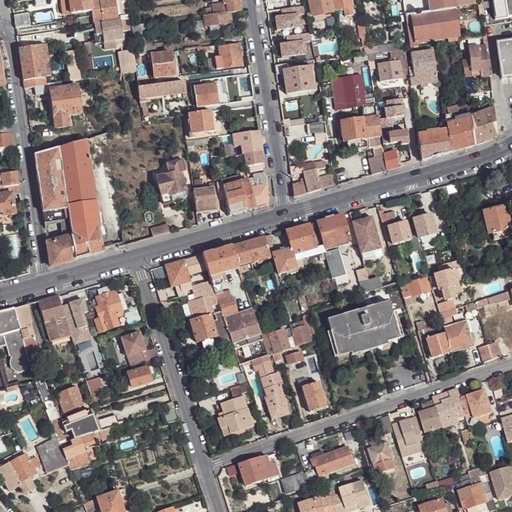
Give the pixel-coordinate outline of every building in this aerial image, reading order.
[(92,12),(89,0),(68,0),(69,3),(71,15),(92,12)] [(120,21),(128,20),(124,0),(89,0),(92,12),(94,26),(100,24),(120,21)] [(212,8),(213,16),(230,14),(241,12),(238,0),(225,0),(226,4),(211,6),(212,8)] [(333,13),(330,0),(307,0),(311,17),(333,13)] [(349,0),(330,0),(333,13),(343,10),(352,8),(349,0)] [(453,9),(455,8),(453,0),(426,0),(428,13),(453,9)] [(453,0),(455,8),(473,6),(472,0),(453,0)] [(511,0),(497,0),(491,1),(494,20),(511,16),(511,0)] [(64,16),(71,15),(69,3),(63,4),(64,16)] [(275,20),(275,21),(276,31),(300,27),(297,16),(304,15),(303,7),(285,10),(286,17),(282,17),(277,18),(276,18),(276,19),(275,19),(275,20)] [(353,16),(352,8),(343,10),(345,18),(353,16)] [(447,43),(457,42),(460,41),(459,36),(458,37),(453,9),(428,13),(410,15),(404,16),(407,36),(409,49),(417,48),(417,44),(446,39),(447,43)] [(13,16),(15,29),(23,28),(23,23),(29,22),(28,14),(13,16)] [(205,17),(204,17),(205,27),(210,27),(225,25),(231,24),(230,14),(213,16),(209,16),(205,17)] [(123,41),(120,21),(100,24),(103,44),(104,50),(114,49),(113,42),(123,41)] [(202,21),(192,22),(193,31),(203,30),(202,21)] [(103,44),(100,24),(94,26),(93,26),(96,45),(103,44)] [(131,27),(135,57),(139,56),(152,54),(150,39),(148,27),(151,27),(150,24),(131,27)] [(226,32),(225,25),(210,27),(211,34),(226,32)] [(279,48),(281,59),(305,55),(303,43),(310,42),(309,34),(290,37),(291,44),(287,45),(281,46),(280,46),(280,47),(279,48)] [(404,50),(409,49),(407,36),(398,38),(401,51),(404,50)] [(150,39),(152,54),(157,54),(156,46),(167,44),(166,37),(150,39)] [(511,40),(496,43),(501,78),(511,76),(511,40)] [(366,48),(367,55),(382,53),(389,52),(395,51),(394,44),(385,45),(384,41),(381,41),(376,42),(376,46),(366,48)] [(220,56),(222,68),(222,69),(242,66),(239,44),(219,47),(220,56)] [(34,87),(46,85),(45,77),(51,76),(47,45),(19,49),(25,88),(34,87)] [(489,78),(486,46),(468,48),(469,61),(461,61),(463,79),(471,78),(471,73),(480,72),(481,77),(481,79),(489,78)] [(400,80),(408,79),(407,73),(407,69),(404,50),(401,51),(395,51),(389,52),(391,63),(398,62),(400,80)] [(124,73),(136,71),(134,65),(133,57),(133,51),(120,53),(124,73)] [(65,54),(67,65),(77,64),(74,52),(65,54)] [(408,79),(409,87),(436,84),(432,52),(409,55),(410,69),(407,69),(407,73),(411,73),(412,79),(408,79)] [(367,55),(368,62),(382,60),(382,53),(367,55)] [(171,54),(151,57),(154,79),(174,76),(171,54)] [(398,62),(391,63),(383,64),(376,65),(377,72),(379,83),(400,80),(398,62)] [(67,65),(69,82),(82,80),(79,63),(77,64),(67,65)] [(289,70),(288,65),(274,67),(275,74),(282,72),(282,71),(289,70)] [(282,71),(282,72),(285,96),(313,92),(309,67),(289,70),(282,71)] [(127,96),(124,73),(117,75),(118,76),(116,76),(121,97),(127,96)] [(365,139),(379,137),(374,104),(374,103),(373,99),(364,101),(360,77),(330,81),(330,84),(321,85),(322,95),(332,94),(334,111),(359,107),(361,120),(339,123),(339,124),(340,130),(341,139),(342,143),(345,143),(346,150),(366,146),(365,139)] [(138,88),(140,100),(186,94),(185,82),(138,88)] [(59,89),(59,83),(46,85),(34,87),(36,98),(51,96),(50,90),(59,89)] [(216,84),(194,87),(197,108),(219,105),(216,84)] [(322,95),(321,85),(318,85),(320,101),(332,99),(332,94),(322,95)] [(77,86),(59,89),(50,90),(51,96),(55,129),(69,127),(67,116),(81,115),(77,86)] [(391,118),(403,117),(401,99),(385,102),(386,109),(384,109),(385,119),(378,120),(379,128),(391,126),(392,126),(391,118)] [(446,109),(448,117),(456,115),(454,107),(446,109)] [(490,140),(495,138),(493,109),(469,118),(474,146),(484,143),(490,140)] [(211,112),(189,115),(192,134),(221,131),(220,123),(213,124),(211,112)] [(444,117),(445,126),(457,122),(456,115),(448,117),(444,117)] [(450,153),(474,146),(469,118),(457,122),(445,126),(446,131),(450,153)] [(0,135),(10,134),(9,126),(0,127),(0,135)] [(391,126),(379,128),(381,145),(399,142),(399,145),(407,144),(405,131),(392,133),(391,126)] [(420,162),(450,153),(446,131),(437,133),(437,134),(425,135),(424,128),(415,129),(420,162)] [(243,155),(262,153),(259,131),(233,135),(236,157),(243,155)] [(326,141),(325,133),(315,135),(317,143),(326,141)] [(0,147),(12,146),(10,134),(0,135),(0,147)] [(365,139),(366,146),(371,146),(372,147),(373,159),(373,160),(382,157),(382,155),(381,146),(379,137),(365,139)] [(92,144),(91,140),(85,141),(90,163),(95,162),(92,144)] [(90,163),(85,141),(58,149),(67,209),(69,223),(71,237),(74,261),(97,254),(103,253),(101,230),(100,228),(102,228),(95,192),(94,185),(90,163)] [(0,156),(14,155),(12,146),(0,147),(0,156)] [(67,209),(58,149),(34,156),(38,181),(39,189),(43,213),(67,209)] [(394,151),(382,155),(382,157),(384,172),(396,169),(394,151)] [(263,164),(262,153),(243,155),(245,167),(262,165),(263,164)] [(378,174),(384,172),(382,157),(373,160),(368,162),(368,167),(370,176),(378,174)] [(169,196),(185,191),(181,174),(184,173),(184,170),(182,162),(167,166),(169,175),(156,179),(163,205),(171,203),(169,196)] [(245,167),(247,174),(263,171),(262,165),(245,167)] [(0,175),(16,174),(15,166),(0,167),(0,175)] [(333,187),(332,176),(317,180),(315,171),(302,173),(303,179),(302,180),(302,181),(300,182),(301,184),(291,187),(293,199),(333,187)] [(0,175),(0,185),(3,185),(3,187),(18,185),(16,174),(0,175)] [(222,187),(239,183),(238,176),(221,181),(221,183),(222,187)] [(249,184),(250,189),(260,186),(259,179),(254,180),(254,179),(248,180),(249,184)] [(213,192),(216,191),(215,184),(215,182),(205,184),(206,190),(213,189),(213,192)] [(228,217),(245,212),(240,187),(239,183),(222,187),(221,183),(215,184),(216,191),(218,202),(224,200),(228,217)] [(245,212),(255,210),(250,189),(249,184),(240,187),(245,212)] [(454,184),(446,186),(448,192),(448,194),(456,192),(454,184)] [(1,190),(2,195),(11,194),(11,196),(19,195),(18,185),(3,187),(3,185),(0,185),(1,190)] [(269,199),(266,185),(260,186),(250,189),(255,210),(267,206),(269,199)] [(446,186),(438,188),(440,194),(448,192),(446,186)] [(193,192),(196,214),(207,212),(215,211),(216,211),(213,192),(213,189),(206,190),(193,192)] [(100,191),(95,192),(102,228),(100,228),(101,230),(106,229),(100,191)] [(187,198),(185,191),(169,196),(171,203),(187,198)] [(2,195),(0,195),(0,223),(1,223),(2,227),(12,226),(11,222),(15,221),(11,196),(11,194),(2,195)] [(491,233),(507,229),(510,229),(507,217),(505,218),(502,207),(483,211),(487,234),(491,233)] [(47,244),(71,237),(69,223),(67,209),(43,213),(45,227),(60,225),(62,235),(62,236),(46,240),(47,244)] [(379,215),(388,246),(410,240),(405,221),(395,224),(390,225),(389,221),(394,220),(391,212),(379,215)] [(421,237),(423,244),(438,239),(436,233),(431,214),(413,219),(418,238),(421,237)] [(342,215),(316,223),(323,248),(349,241),(342,215)] [(371,217),(352,223),(362,261),(374,257),(373,251),(380,249),(371,217)] [(316,223),(309,225),(316,248),(317,250),(316,251),(317,254),(319,253),(324,252),(324,250),(323,248),(316,223)] [(290,249),(292,255),(316,248),(309,225),(285,232),(290,249)] [(153,239),(169,234),(167,227),(159,229),(158,227),(150,230),(153,239)] [(508,237),(507,229),(491,233),(493,241),(508,237)] [(270,236),(263,238),(266,247),(272,246),(270,236)] [(51,268),(74,261),(71,237),(47,244),(51,268)] [(263,238),(231,247),(237,266),(250,262),(256,260),(257,264),(260,263),(259,259),(269,256),(266,249),(266,247),(263,238)] [(349,241),(323,248),(324,250),(349,243),(349,241)] [(218,345),(231,341),(233,348),(234,351),(237,360),(238,364),(239,366),(242,365),(246,363),(252,361),(257,359),(265,357),(267,356),(262,341),(261,338),(251,310),(251,309),(236,314),(228,291),(222,293),(220,286),(221,283),(221,282),(226,280),(224,275),(225,275),(224,272),(238,268),(237,266),(231,247),(202,255),(207,269),(209,277),(215,295),(216,297),(216,298),(217,301),(221,312),(214,314),(209,315),(211,323),(216,338),(218,345)] [(292,255),(292,257),(316,251),(317,250),(316,248),(292,255)] [(293,270),(296,270),(295,266),(294,261),(292,257),(292,255),(290,249),(272,255),(278,275),(293,270)] [(338,249),(325,252),(327,260),(332,278),(346,274),(338,249)] [(202,255),(184,260),(188,275),(207,269),(202,255)] [(184,260),(165,266),(171,288),(173,287),(181,285),(190,282),(188,275),(184,260)] [(427,270),(428,276),(449,270),(460,267),(459,261),(448,264),(427,270)] [(250,262),(237,266),(238,268),(240,273),(252,270),(250,262)] [(449,270),(428,276),(432,290),(437,288),(441,290),(443,298),(447,301),(436,304),(439,314),(455,309),(452,299),(454,295),(452,287),(454,287),(456,283),(452,269),(449,270)] [(427,270),(418,273),(419,279),(425,277),(428,276),(427,270)] [(363,294),(381,288),(378,277),(360,283),(363,294)] [(419,279),(408,282),(412,296),(429,291),(425,277),(419,279)] [(210,281),(192,287),(195,300),(188,302),(193,319),(219,311),(210,281)] [(191,288),(190,282),(181,285),(182,291),(189,289),(191,288)] [(408,282),(400,285),(404,298),(412,296),(408,282)] [(182,291),(181,285),(173,287),(174,290),(166,292),(168,301),(188,295),(189,289),(182,291)] [(98,290),(100,296),(109,294),(108,288),(98,290)] [(94,321),(98,333),(119,326),(116,318),(121,316),(121,314),(122,313),(116,294),(114,294),(114,292),(109,294),(100,296),(96,298),(96,299),(99,307),(95,308),(99,320),(94,321)] [(158,294),(161,303),(168,301),(166,292),(158,294)] [(506,293),(487,299),(490,305),(496,303),(496,304),(508,300),(507,297),(506,293)] [(58,296),(37,302),(48,336),(55,334),(65,331),(69,330),(58,296)] [(475,303),(477,309),(490,305),(487,299),(475,303)] [(62,307),(74,345),(90,340),(82,314),(86,313),(82,300),(62,307)] [(399,338),(388,301),(326,318),(337,356),(350,352),(351,355),(387,345),(386,342),(399,338)] [(467,312),(477,309),(475,303),(465,306),(467,312)] [(28,305),(14,309),(19,326),(31,323),(33,322),(28,305)] [(5,311),(0,312),(0,335),(3,335),(20,329),(19,326),(14,309),(5,311)] [(439,314),(442,324),(443,328),(444,329),(453,326),(450,317),(456,315),(455,309),(439,314)] [(211,323),(209,315),(205,316),(190,321),(197,343),(201,342),(212,339),(216,338),(211,323)] [(304,322),(290,327),(291,332),(306,327),(304,322)] [(453,326),(444,329),(445,333),(451,353),(472,346),(471,342),(469,333),(465,322),(453,326)] [(31,323),(19,326),(20,329),(25,350),(37,346),(31,323)] [(442,324),(427,329),(428,333),(443,328),(442,324)] [(293,338),(296,347),(310,342),(306,327),(291,332),(293,338)] [(417,332),(420,343),(426,341),(425,339),(445,333),(444,329),(443,328),(428,333),(427,329),(417,332)] [(25,350),(20,329),(3,335),(10,358),(11,358),(10,361),(10,363),(10,365),(11,368),(13,369),(15,371),(17,372),(19,372),(22,372),(24,371),(25,370),(26,369),(28,367),(29,364),(30,363),(29,362),(29,360),(25,350)] [(268,336),(274,354),(279,352),(284,351),(290,349),(287,340),(284,331),(268,336)] [(143,353),(145,352),(140,333),(121,339),(127,358),(143,353)] [(451,353),(445,333),(425,339),(426,341),(431,359),(451,353)] [(287,340),(290,349),(291,349),(296,347),(293,338),(287,340)] [(214,346),(212,339),(201,342),(203,349),(214,346)] [(488,346),(492,360),(499,357),(500,357),(496,343),(488,346)] [(485,362),(492,360),(488,346),(480,349),(484,363),(485,362)] [(158,360),(155,349),(145,352),(143,353),(146,364),(158,360)] [(274,354),(272,355),(273,358),(273,360),(281,358),(279,352),(274,354)] [(292,354),(286,357),(289,365),(303,361),(301,352),(292,354)] [(269,356),(267,356),(265,357),(257,359),(252,361),(255,371),(258,370),(267,396),(264,397),(271,420),(290,414),(281,386),(282,385),(278,374),(276,375),(269,356)] [(145,368),(127,373),(127,374),(131,388),(150,383),(145,368)] [(103,391),(99,377),(90,380),(94,394),(103,391)] [(94,394),(90,380),(86,381),(91,397),(94,404),(98,403),(95,396),(94,394)] [(28,383),(30,390),(38,388),(36,383),(35,381),(28,383)] [(42,381),(36,383),(38,388),(43,404),(50,401),(46,394),(42,381)] [(309,413),(318,410),(318,408),(325,406),(318,383),(302,389),(309,413)] [(241,394),(250,390),(248,384),(236,388),(230,390),(234,399),(242,396),(241,394)] [(57,394),(64,412),(82,405),(75,388),(57,394)] [(458,418),(465,416),(465,414),(460,400),(457,390),(433,398),(434,400),(422,404),(424,412),(436,408),(441,424),(458,418)] [(98,403),(114,398),(113,391),(95,396),(98,403)] [(460,400),(465,414),(471,412),(474,420),(492,414),(484,391),(460,400)] [(242,396),(234,399),(220,404),(224,416),(217,418),(221,429),(228,426),(231,434),(253,427),(242,396)] [(50,401),(43,404),(48,414),(54,412),(53,408),(50,401)] [(424,412),(419,413),(426,433),(442,427),(442,426),(441,424),(436,408),(424,412)] [(179,420),(175,410),(170,411),(162,413),(165,425),(179,420)] [(91,435),(93,434),(92,430),(85,413),(85,411),(66,418),(67,421),(70,430),(71,433),(74,440),(79,438),(91,435)] [(50,421),(57,419),(54,412),(48,414),(50,421)] [(90,412),(85,413),(92,430),(96,428),(94,423),(90,412)] [(110,429),(119,426),(117,423),(116,416),(94,423),(96,428),(92,430),(93,434),(99,432),(110,429)] [(385,434),(394,431),(392,426),(389,416),(380,419),(385,434)] [(501,419),(508,443),(511,441),(511,421),(510,416),(501,419)] [(392,426),(394,431),(403,459),(427,451),(416,418),(392,426)] [(441,424),(442,426),(442,427),(443,429),(460,423),(458,418),(441,424)] [(60,444),(65,443),(62,435),(56,420),(51,422),(56,435),(60,444)] [(65,432),(70,430),(67,421),(61,423),(65,432)] [(223,437),(231,434),(228,426),(221,429),(223,437)] [(112,437),(110,429),(99,432),(101,437),(102,440),(112,437)] [(465,444),(474,441),(470,429),(461,432),(465,444)] [(70,441),(74,440),(71,433),(62,435),(65,443),(70,441)] [(62,450),(60,444),(56,435),(44,442),(47,452),(55,471),(68,465),(66,460),(62,450)] [(92,439),(91,435),(79,438),(81,444),(83,448),(94,444),(92,439)] [(81,444),(79,438),(74,440),(70,441),(72,447),(62,450),(66,460),(82,454),(85,453),(83,448),(81,444)] [(47,452),(44,442),(36,446),(39,456),(47,452)] [(386,443),(382,444),(372,448),(368,449),(374,466),(393,459),(386,443)] [(326,456),(314,460),(310,461),(313,470),(317,479),(354,465),(347,448),(326,456)] [(312,454),(314,460),(326,456),(324,450),(312,454)] [(33,468),(28,459),(25,452),(0,466),(0,472),(10,490),(19,485),(21,484),(19,481),(29,476),(36,472),(33,468)] [(47,474),(55,471),(47,452),(39,456),(47,474)] [(70,470),(87,465),(82,454),(66,460),(68,465),(70,470)] [(35,455),(28,459),(33,468),(40,464),(35,455)] [(267,457),(261,459),(264,468),(270,466),(267,457)] [(264,468),(261,459),(240,466),(247,487),(268,480),(264,468)] [(395,465),(393,459),(374,466),(376,472),(395,465)] [(270,466),(264,468),(268,480),(281,476),(276,464),(270,466)] [(482,467),(485,475),(490,473),(495,472),(493,464),(482,467)] [(495,472),(490,473),(492,480),(499,499),(511,494),(511,478),(509,467),(495,472)] [(312,488),(319,485),(317,479),(313,470),(306,473),(312,488)] [(308,487),(304,474),(283,481),(288,494),(308,487)] [(480,477),(479,477),(481,483),(482,483),(487,481),(485,475),(480,477)] [(35,489),(29,476),(19,481),(21,484),(19,485),(24,495),(35,489)] [(479,477),(461,483),(463,489),(481,483),(479,477)] [(336,511),(347,511),(347,509),(360,505),(362,509),(371,505),(363,480),(340,488),(341,493),(336,495),(331,497),(336,511)] [(491,492),(487,481),(482,483),(485,494),(491,492)] [(330,494),(331,497),(336,495),(331,482),(327,484),(327,485),(330,494)] [(77,485),(83,504),(86,503),(88,502),(81,483),(77,485)] [(481,483),(463,489),(458,491),(464,510),(467,509),(468,511),(478,511),(479,511),(476,505),(483,503),(487,502),(484,494),(485,494),(482,483),(481,483)] [(323,496),(330,494),(327,485),(320,487),(323,496)] [(121,499),(126,497),(124,490),(118,492),(121,499)] [(96,499),(98,505),(100,511),(124,511),(124,507),(121,499),(118,492),(117,491),(96,499)] [(485,494),(484,494),(487,502),(490,511),(496,509),(491,492),(485,494)] [(336,511),(331,497),(330,494),(323,496),(299,504),(301,511),(336,511)] [(124,507),(130,505),(126,497),(121,499),(124,507)] [(88,502),(86,503),(89,509),(98,505),(96,499),(88,502)] [(447,511),(443,499),(419,507),(420,511),(447,511)] [(476,505),(479,511),(486,509),(483,503),(476,505)]
